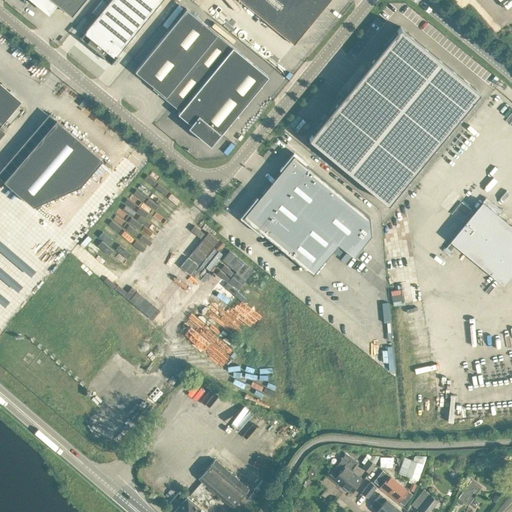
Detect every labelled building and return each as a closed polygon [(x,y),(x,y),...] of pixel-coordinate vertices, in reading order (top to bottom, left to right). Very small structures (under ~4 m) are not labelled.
[(71,15),(84,0),(36,0),(37,1),(36,2),(48,12),(54,6),(53,4),(55,2),(71,15)] [(80,36),(79,37),(102,56),(111,63),(117,55),(161,0),(110,0),(86,29),(84,32),(85,33),(81,37),(80,36)] [(240,0),(294,44),(329,0),(240,0)] [(221,133),(268,76),(186,8),(135,70),(165,95),(164,97),(180,110),(178,113),(191,124),(188,126),(210,145),(220,133),(221,133)] [(341,98),(308,138),(388,203),(480,91),(400,26),(367,66),(341,98)] [(102,159),(56,119),(4,181),(33,205),(80,185),(102,159)] [(291,179),(280,193),(279,194),(339,243),(338,244),(353,256),(371,234),(369,216),(305,163),(307,162),(294,151),(279,169),(281,170),(280,171),(281,172),(281,171),(291,179)] [(313,274),(338,244),(339,243),(279,194),(280,193),(269,184),(258,197),(257,196),(240,217),(262,235),(263,233),(313,274)] [(511,224),(484,201),(452,240),(453,241),(447,247),(452,251),(457,245),(506,285),(511,277),(511,224)] [(344,453),(334,465),(341,470),(334,479),(350,491),(361,478),(352,471),(358,463),(344,453)] [(375,464),(375,463),(377,460),(372,456),(369,459),(362,467),(369,472),(375,464)] [(418,479),(423,464),(424,460),(415,456),(413,460),(411,460),(406,475),(418,479)] [(248,496),(245,493),(249,489),(215,459),(199,477),(202,480),(188,497),(187,497),(174,511),(204,511),(201,508),(203,506),(206,508),(210,504),(212,505),(214,503),(215,501),(214,499),(218,494),(238,511),(240,511),(256,495),(252,491),(248,496)] [(389,493),(398,482),(383,470),(374,481),(389,493)] [(482,486),(472,479),(468,476),(461,489),(463,491),(459,497),(469,504),(482,486)] [(257,490),(265,482),(261,479),(254,487),(257,490)] [(368,497),(377,486),(370,481),(362,492),(368,497)] [(398,482),(389,493),(404,505),(412,494),(398,482)] [(376,511),(375,511),(402,511),(380,493),(370,505),(377,510),(376,511)] [(430,511),(438,501),(430,494),(415,511),(430,511)] [(295,503),(289,511),(300,511),(303,507),(295,503)]
